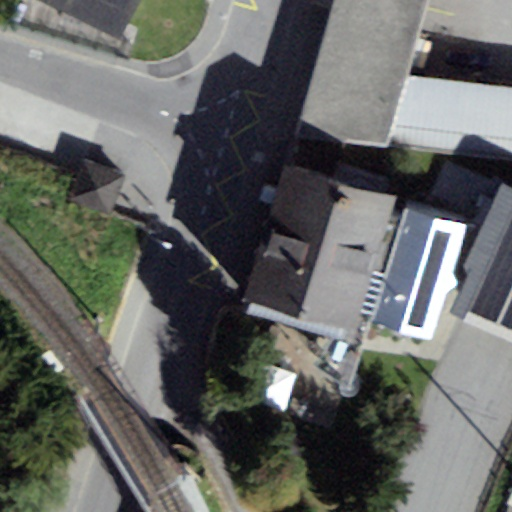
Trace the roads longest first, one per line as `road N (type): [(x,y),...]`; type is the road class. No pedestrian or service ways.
road 1 (tertiary): [(104,511),(224,136)]
road 2 (residential): [(0,58),(224,136)]
road 3 (tertiary): [(224,136),(263,0)]
